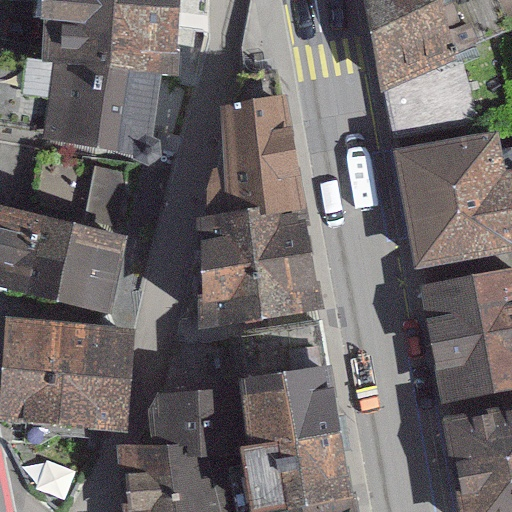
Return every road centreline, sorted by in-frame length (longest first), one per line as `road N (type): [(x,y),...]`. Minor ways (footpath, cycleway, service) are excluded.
road 1 (unclassified): [(227,0),(187,196),(105,511)]
road 2 (primary): [(317,0),(410,511)]
